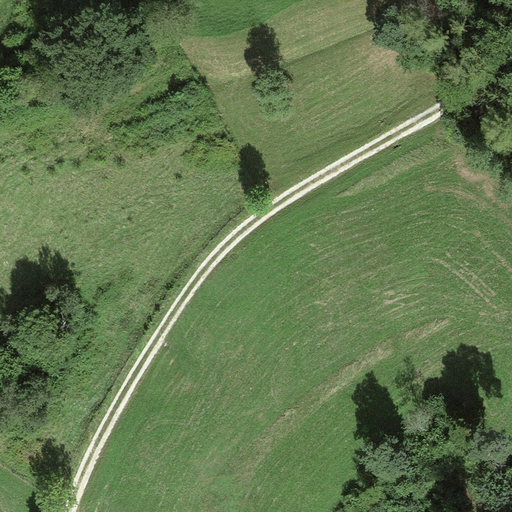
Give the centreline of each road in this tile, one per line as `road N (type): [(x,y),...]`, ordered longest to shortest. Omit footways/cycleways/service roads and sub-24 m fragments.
road 1 (track): [(65,511),(163,320),(214,254),(273,207),(511,60)]
road 2 (track): [(422,0),(264,66)]
